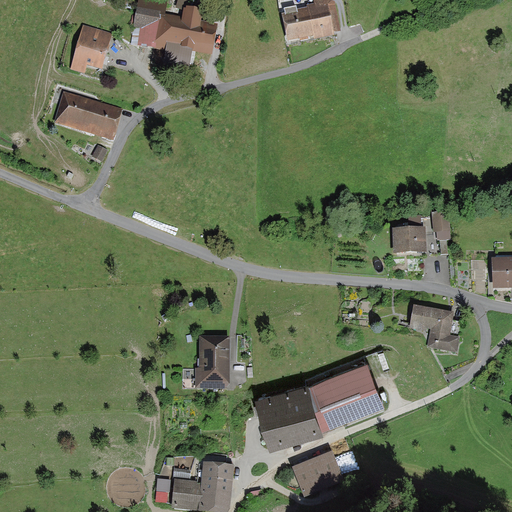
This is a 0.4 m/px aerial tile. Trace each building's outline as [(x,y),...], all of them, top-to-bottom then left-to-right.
[(315,8),(279,15),(284,44),(340,34),(333,0),(327,0),(314,2),(315,8)] [(200,14),(140,3),(135,29),(144,30),(141,47),(165,52),(162,69),(187,74),(192,49),(209,52),(213,28),(198,25),(200,14)] [(107,38),(80,30),(70,66),(96,74),(107,38)] [(120,114),(63,96),(54,125),(111,143),(120,114)] [(450,230),(437,231),(438,242),(450,242),(450,230)] [(424,232),(393,233),(394,258),(425,257),(424,232)] [(511,262),(489,262),(489,290),(511,289),(511,262)] [(451,317),(412,312),(409,332),(429,335),(426,350),(456,354),(458,342),(448,340),(451,317)] [(228,341),(198,341),(198,389),(228,389),(228,341)] [(383,408),(368,362),(251,401),(268,452),(318,435),(316,430),(383,408)] [(331,460),(292,473),(301,499),(340,485),(331,460)] [(228,511),(231,468),(203,466),(202,477),(174,475),(172,508),(228,511)]
